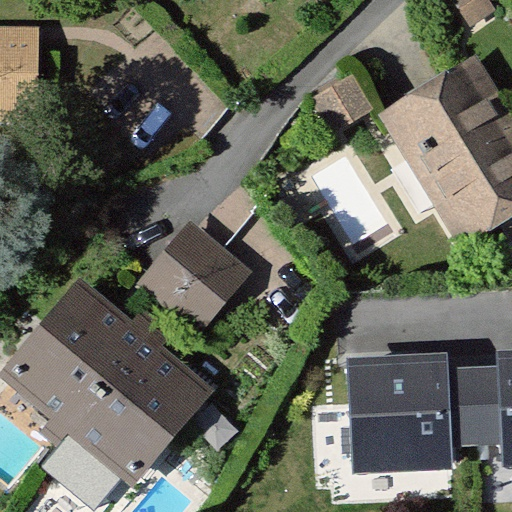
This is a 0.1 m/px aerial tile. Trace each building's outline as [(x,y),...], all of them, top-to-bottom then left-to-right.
[(0,140),(38,141),(38,40),(0,39),(0,140)] [(511,236),(511,140),(469,72),(376,130),(463,267),(511,236)] [(320,94),(341,123),(370,103),(349,74),(320,94)] [(187,238),(136,302),(203,354),(253,290),(187,238)] [(219,397),(81,282),(0,379),(0,380),(137,494),(219,397)] [(411,511),(437,408),(328,381),(295,511),(411,511)]
